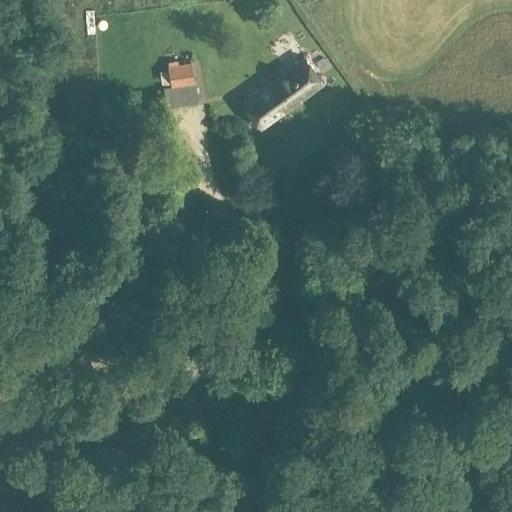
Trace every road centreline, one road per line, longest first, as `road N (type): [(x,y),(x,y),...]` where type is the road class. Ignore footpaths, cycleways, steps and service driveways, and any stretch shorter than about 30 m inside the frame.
road 1 (track): [(511,382),(292,399),(0,360)]
road 2 (track): [(107,511),(190,386)]
